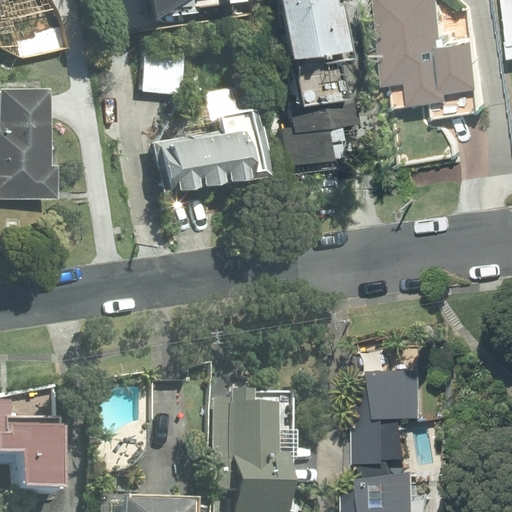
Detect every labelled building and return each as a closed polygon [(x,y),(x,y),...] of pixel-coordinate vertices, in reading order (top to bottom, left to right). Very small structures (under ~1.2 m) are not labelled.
[(177,0),(179,17),(207,13),(205,0),(177,0)] [(320,0),(266,0),(275,53),(279,52),(287,100),(282,101),(284,117),(271,119),(278,163),(337,154),(332,123),(351,120),(346,91),(335,93),(327,45),(332,44),(326,0),(321,1),(320,0)] [(439,0),(378,0),(390,77),(410,74),(413,95),(451,89),(450,83),(481,79),(474,33),(446,37),(439,0)] [(179,53),(137,50),(134,93),(175,96),(179,53)] [(36,161),(34,86),(0,86),(0,195),(46,195),(45,161),(36,161)] [(212,129),(143,139),(151,191),(256,175),(247,106),(209,111),(212,129)] [(419,371),(370,373),(370,376),(352,377),(355,460),(361,460),(362,494),(345,495),(345,511),(417,511),(416,474),(388,475),(388,459),(407,459),(400,418),(421,417),(419,371)] [(125,471),(144,453),(148,387),(114,385),(100,402),(96,469),(125,471)] [(245,391),(224,391),(220,511),(273,511),(275,455),(266,455),(267,406),(244,405),(245,391)] [(41,493),(45,423),(0,420),(1,403),(0,403),(0,458),(4,459),(3,491),(41,493)] [(427,424),(411,427),(415,455),(432,453),(427,424)] [(182,511),(183,502),(108,499),(107,511),(182,511)]
